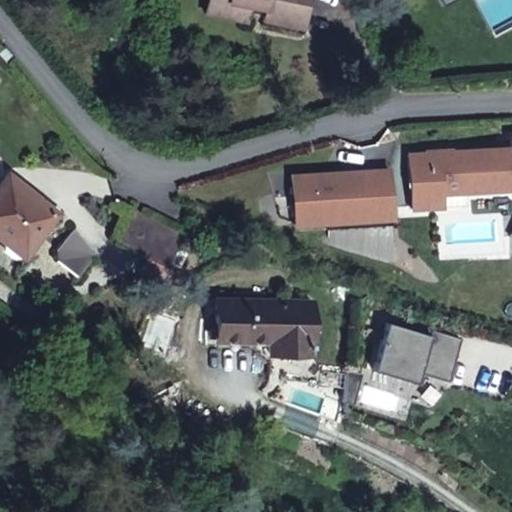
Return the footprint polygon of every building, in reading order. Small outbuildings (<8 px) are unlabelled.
[(228,0),(208,0),(206,12),(225,17),(228,0)] [(228,0),(225,17),(246,21),(248,11),(249,6),(265,9),(264,14),(263,19),(302,27),(307,0),(228,0)] [(265,9),(249,6),(248,11),(264,14),(265,9)] [(14,57),(4,46),(0,49),(0,58),(5,65),(14,57)] [(511,148),(408,155),(411,207),(442,205),(441,191),(440,178),(459,177),(460,190),(511,187),(511,148)] [(391,217),(388,169),(361,171),(362,181),(326,183),(326,173),(291,175),(294,215),(327,213),(327,220),(391,217)] [(361,171),(326,173),(326,183),(362,181),(361,171)] [(54,214),(9,177),(0,188),(0,236),(23,254),(54,214)] [(459,177),(440,178),(441,191),(460,190),(459,177)] [(186,234),(133,207),(116,240),(169,267),(186,234)] [(294,222),(327,220),(327,213),(294,215),(294,222)] [(94,255),(73,231),(57,251),(56,264),(70,285),(76,277),(94,255)] [(310,354),(311,301),(216,299),(215,323),(221,323),(221,341),(269,342),(268,353),(310,354)] [(387,322),(372,370),(416,383),(419,372),(448,381),(461,339),(431,329),(429,335),(408,329),(387,322)] [(409,323),(408,329),(429,335),(431,329),(409,323)] [(342,371),(318,368),(317,383),(341,386),(342,371)] [(339,402),(352,406),(361,375),(343,370),(342,371),(341,386),(339,402)]
